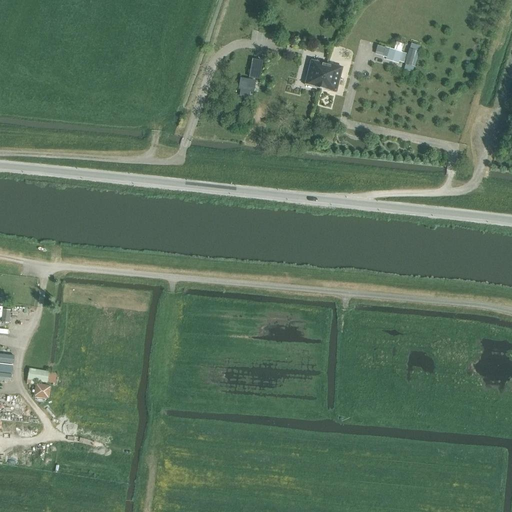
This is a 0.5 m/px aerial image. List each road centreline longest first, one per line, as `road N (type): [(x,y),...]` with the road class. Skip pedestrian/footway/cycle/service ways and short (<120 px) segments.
road 1 (tertiary): [(511,223),(0,166)]
road 2 (unclassified): [(511,312),(46,266)]
road 3 (track): [(148,511),(173,279)]
